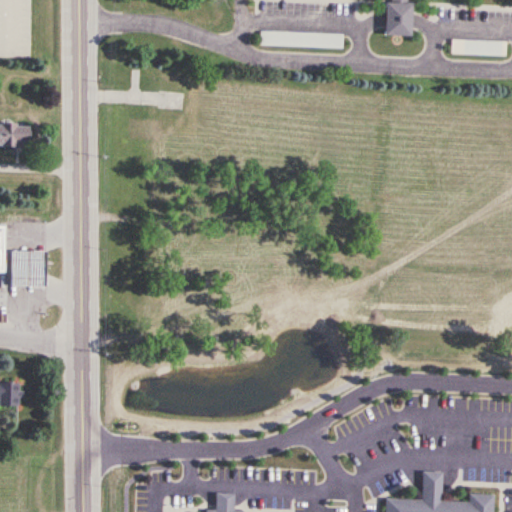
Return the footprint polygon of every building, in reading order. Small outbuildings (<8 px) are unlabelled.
[(32,0),(0,0),(0,58),(32,58),(32,0)] [(390,0),(391,4),(384,4),(384,37),(408,37),(408,0),(390,0)] [(452,55),(506,55),(506,42),(452,42),(452,55)] [(26,126),(0,126),(0,147),(26,147),(26,126)] [(9,287),(44,287),(44,250),(9,250),(9,287)] [(0,383),(0,406),(19,407),(19,383),(0,383)] [(384,511),(493,511),(494,496),(468,495),(468,503),(440,502),(441,473),(421,472),(420,501),(385,499),(384,511)] [(241,511),(233,511),(233,494),(215,493),(214,511),(241,511)]
